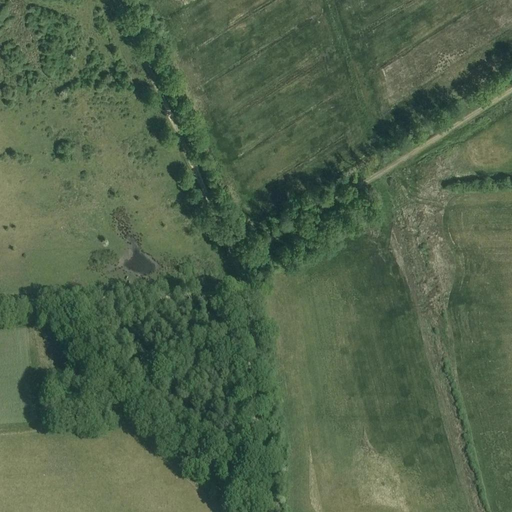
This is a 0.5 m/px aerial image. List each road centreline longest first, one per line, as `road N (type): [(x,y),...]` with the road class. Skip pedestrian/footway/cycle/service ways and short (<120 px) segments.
road 1 (track): [(115,0),(240,273),(272,511)]
road 2 (track): [(240,273),(267,246),(511,92)]
road 3 (track): [(243,293),(0,303)]
